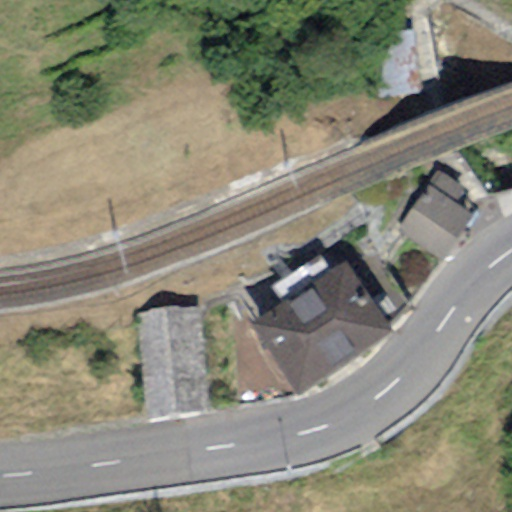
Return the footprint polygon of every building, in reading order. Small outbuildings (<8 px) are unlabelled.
[(413,32),(385,34),(387,57),(378,58),(382,97),(419,94),(413,32)] [(437,172),(427,186),(453,205),(464,192),(437,172)] [(440,261),(471,217),(453,205),(427,186),(395,230),(440,261)] [(295,396),(390,332),(343,263),(248,327),(295,396)] [(135,315),(147,421),(209,414),(197,308),(135,315)]
